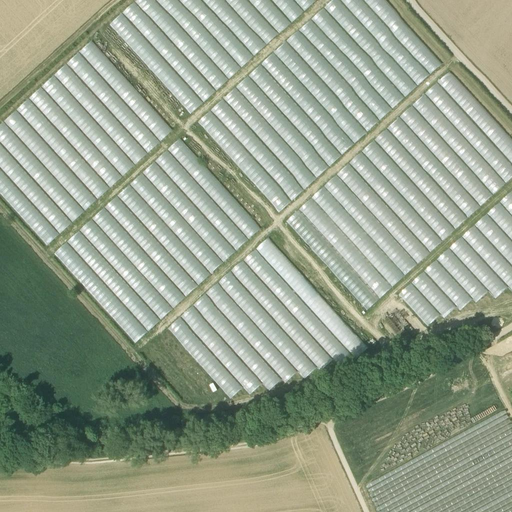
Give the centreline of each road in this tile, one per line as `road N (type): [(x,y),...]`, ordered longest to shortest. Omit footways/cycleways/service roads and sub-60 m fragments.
road 1 (track): [(511,318),(231,425),(170,419),(0,214)]
road 2 (track): [(0,466),(99,467),(251,450),(381,397),(511,327)]
road 3 (track): [(126,0),(0,117)]
road 4 (unclassified): [(511,116),(405,0)]
